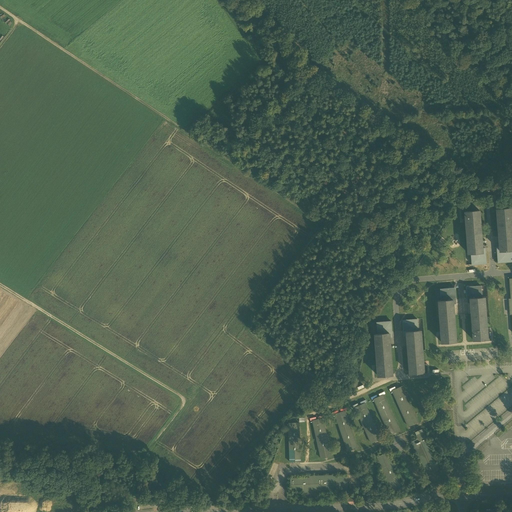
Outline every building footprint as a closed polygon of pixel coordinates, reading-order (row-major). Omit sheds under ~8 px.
[(511,221),(511,208),(497,209),(500,251),(511,250),(511,249),(511,221)] [(479,210),(465,211),(468,253),(471,253),(483,252),(479,210)] [(511,256),(511,250),(500,251),(497,251),(498,262),(511,261),(511,256)] [(483,252),(471,253),(472,264),(486,263),(485,252),(483,252)] [(481,286),(467,287),(467,299),(470,298),(482,297),(481,286)] [(455,288),(440,289),(441,300),(453,299),(453,300),(456,299),(455,288)] [(482,297),(470,298),(473,340),(488,339),(485,297),(482,297)] [(441,300),(439,301),(442,342),(456,341),(453,300),(453,299),(441,300)] [(417,319),(403,320),(404,332),(406,331),(418,330),(417,319)] [(391,321),(377,322),(378,333),(389,333),(392,333),(391,321)] [(418,330),(406,331),(410,373),(424,372),(421,330),(418,330)] [(378,333),(375,334),(378,376),(392,375),(389,333),(378,333)] [(418,422),(402,386),(392,390),(408,426),(418,422)] [(399,430),(383,395),(374,399),(390,435),(399,430)] [(439,401),(434,404),(437,411),(443,407),(439,401)] [(381,439),(365,403),(355,407),(371,443),(381,439)] [(357,448),(345,411),(335,414),(347,451),(357,448)] [(322,418),(312,420),(321,459),(331,456),(322,418)] [(299,423),(288,423),(290,462),(300,462),(299,423)] [(442,477),(422,432),(416,435),(418,439),(412,441),(431,483),(442,477)] [(403,487),(387,452),(377,457),(382,468),(381,469),(387,483),(388,482),(392,491),(403,487)] [(273,463),(268,477),(273,479),(278,465),(273,463)] [(334,475),(310,476),(310,478),(290,478),(291,491),(303,491),(303,493),(331,492),(331,490),(347,489),(347,476),(334,477),(334,475)]
